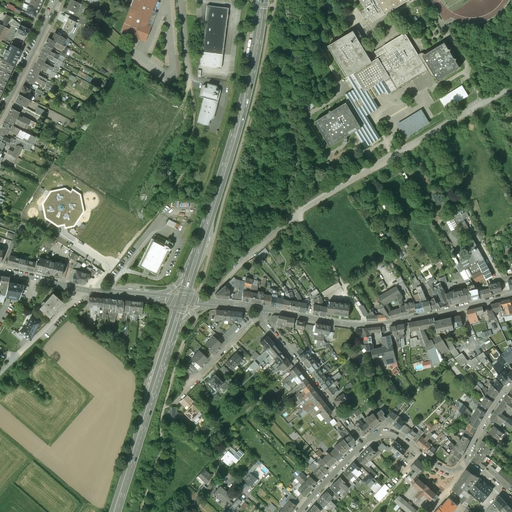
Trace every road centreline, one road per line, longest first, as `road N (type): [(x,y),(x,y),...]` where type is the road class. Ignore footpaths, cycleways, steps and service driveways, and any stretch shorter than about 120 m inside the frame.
road 1 (unclassified): [(511,86),(298,214),(228,272)]
road 2 (primary): [(201,248),(245,103),(263,0)]
road 3 (tertiary): [(261,309),(367,324),(511,295)]
road 4 (primary): [(115,511),(172,335)]
road 5 (residential): [(261,313),(363,443)]
road 6 (track): [(298,214),(367,324)]
road 7 (residential): [(0,115),(54,0)]
road 8 (track): [(83,511),(87,504),(0,428)]
road 9 (residential): [(363,443),(391,432),(444,469),(461,470),(465,461)]
